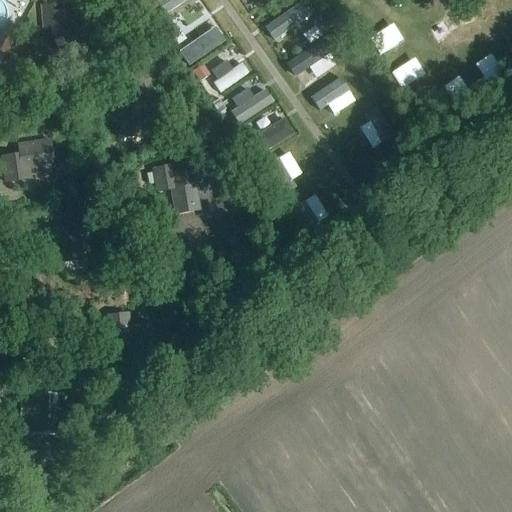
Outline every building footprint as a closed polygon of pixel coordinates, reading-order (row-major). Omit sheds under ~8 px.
[(166,0),(172,12),(197,0),(166,0)] [(211,2),(181,20),(195,41),(224,23),(211,2)] [(310,2),(276,23),(284,37),(318,15),(310,2)] [(49,14),(49,7),(40,8),(42,30),(51,29),(52,39),(85,36),(83,11),(49,14)] [(316,17),(309,23),(320,37),(327,32),(316,17)] [(0,55),(22,68),(34,47),(9,33),(0,49),(0,55)] [(180,39),(170,45),(177,55),(187,49),(180,39)] [(290,59),(299,76),(316,68),(321,77),(343,66),(331,40),(290,59)] [(486,65),(501,87),(511,79),(511,67),(503,54),(486,65)] [(428,59),(399,70),(407,89),(435,77),(428,59)] [(215,83),(223,94),(255,72),(247,61),(215,83)] [(201,68),(192,75),(199,84),(208,77),(201,68)] [(326,111),(356,91),(345,75),(316,95),(326,111)] [(468,109),(485,98),(471,76),(454,87),(468,109)] [(243,126),(281,102),(271,86),(233,110),(243,126)] [(118,140),(143,139),(142,113),(149,113),(148,103),(117,104),(116,94),(106,94),(107,123),(117,122),(118,140)] [(391,144),(404,135),(385,106),(371,115),(391,144)] [(266,152),(300,134),(291,118),(258,136),(266,152)] [(0,159),(4,184),(28,180),(27,173),(54,169),(50,141),(16,146),(17,156),(0,159)] [(211,185),(207,161),(181,165),(182,172),(172,174),(171,168),(152,171),(156,193),(169,191),(174,217),(198,213),(194,188),(211,185)] [(58,178),(68,176),(66,164),(56,165),(58,178)] [(115,216),(99,217),(100,227),(115,225),(115,216)] [(82,263),(79,237),(86,236),(85,228),(48,232),(50,247),(55,246),(57,266),(82,263)] [(96,274),(96,275),(96,276),(96,277),(97,278),(98,279),(99,280),(100,280),(101,280),(102,280),(103,280),(103,279),(104,279),(105,278),(105,277),(106,276),(106,275),(106,274),(105,273),(105,272),(104,271),(103,271),(102,270),(101,270),(100,270),(99,271),(98,271),(97,272),(97,273),(96,273),(96,274)] [(130,329),(128,315),(106,317),(109,349),(126,347),(126,355),(151,352),(148,327),(130,329)] [(62,403),(62,397),(31,396),(31,401),(19,401),(18,423),(30,423),(30,435),(61,436),(62,424),(65,424),(66,403),(62,403)]
